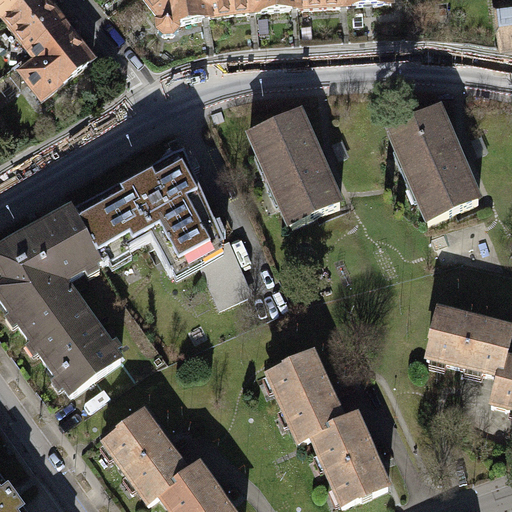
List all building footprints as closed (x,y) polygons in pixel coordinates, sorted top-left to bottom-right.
[(0,0),(0,20),(3,24),(34,0),(0,0)] [(34,0),(3,24),(29,57),(66,28),(43,0),(34,0)] [(139,0),(153,18),(154,32),(160,36),(170,37),(175,31),(176,26),(204,21),(200,0),(139,0)] [(206,21),(252,15),(250,0),(200,0),(204,21),(206,21)] [(250,0),(252,15),(293,12),(292,0),(250,0)] [(343,0),(292,0),(293,12),(344,8),(343,0)] [(386,0),(343,0),(344,8),(367,7),(387,5),(386,0)] [(511,0),(496,0),(502,54),(511,52),(511,0)] [(94,64),(66,28),(29,57),(34,64),(19,76),(41,105),(94,64)] [(477,204),(434,112),(385,135),(395,156),(400,154),(422,201),(415,204),(425,227),(477,204)] [(337,210),(297,116),(245,138),(256,162),(262,158),(282,207),(277,208),(286,231),(337,210)] [(483,139),(472,143),(479,159),(490,155),(483,139)] [(343,143),(333,147),(340,163),(350,159),(343,143)] [(155,171),(71,213),(98,266),(150,242),(165,276),(195,262),(218,249),(217,242),(223,239),(217,227),(212,229),(179,160),(172,162),(165,159),(155,171)] [(60,286),(98,266),(71,213),(0,251),(0,271),(6,282),(0,285),(0,307),(67,398),(116,364),(60,286)] [(223,247),(218,249),(195,262),(216,311),(245,300),(223,247)] [(511,410),(511,355),(509,355),(511,339),(511,318),(437,303),(424,363),(494,379),(489,406),(511,410)] [(344,511),(395,492),(361,408),(345,415),(317,347),(265,368),(298,447),(313,441),(341,511),(344,511)] [(240,511),(202,455),(188,465),(148,406),(101,437),(150,510),(164,501),(171,511),(240,511)] [(0,511),(19,511),(0,484),(0,511)]
